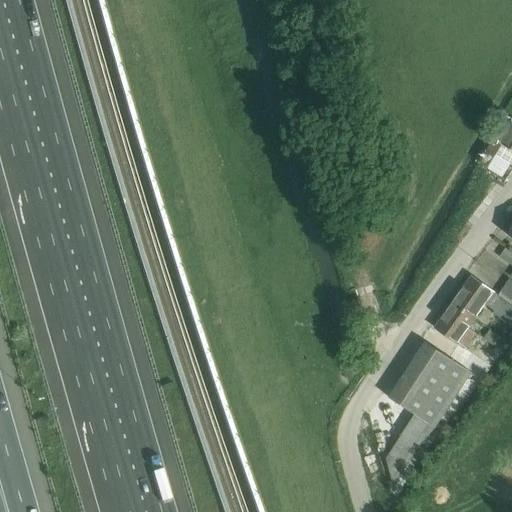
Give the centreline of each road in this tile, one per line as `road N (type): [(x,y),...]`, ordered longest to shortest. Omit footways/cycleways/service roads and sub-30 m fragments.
road 1 (motorway): [(143,511),(3,0)]
road 2 (residential): [(363,511),(344,446),(346,419),(511,189)]
